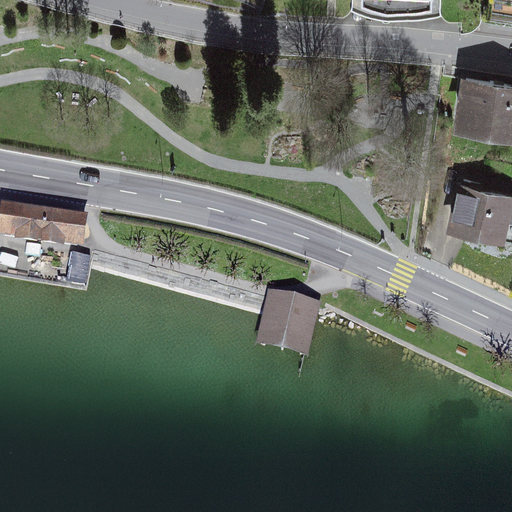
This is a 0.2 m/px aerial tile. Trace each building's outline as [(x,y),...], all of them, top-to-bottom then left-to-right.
[(511,29),(511,0),(487,0),(484,25),(511,29)] [(511,140),(511,86),(462,79),(454,132),(511,140)] [(511,225),(511,204),(509,204),(510,197),(459,188),(450,236),(502,246),(506,225),(511,225)] [(77,246),(81,220),(8,210),(5,235),(77,246)] [(315,308),(272,298),(261,344),(304,354),(315,308)]
